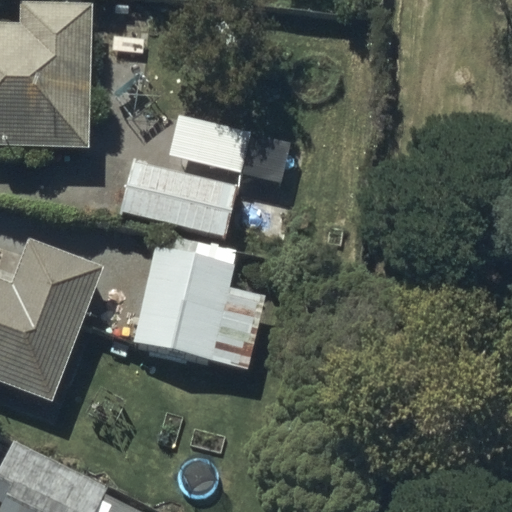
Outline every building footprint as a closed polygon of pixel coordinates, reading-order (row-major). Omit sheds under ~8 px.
[(0,148),(87,149),(89,6),(19,5),(19,30),(0,29),(0,148)] [(177,117),(167,159),(282,187),(293,146),(177,117)] [(131,162),(118,214),(224,242),(228,224),(283,238),(292,204),(131,162)] [(165,250),(152,247),(129,344),(248,372),(266,297),(231,289),(239,256),(168,239),(165,250)] [(0,283),(0,383),(48,402),(98,270),(27,243),(11,287),(0,283)] [(106,491),(13,445),(0,474),(0,508),(1,509),(0,510),(0,511),(134,511),(103,498),(106,491)]
